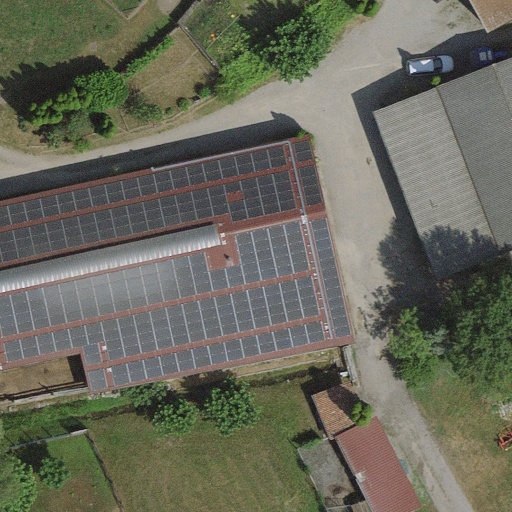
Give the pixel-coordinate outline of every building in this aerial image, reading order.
[(511,0),(465,0),(485,33),(511,18),(511,0)] [(511,59),(368,114),(434,284),(511,253),(511,59)] [(308,138),(0,203),(0,367),(75,352),(85,400),(352,343),(308,138)] [(307,399),(326,442),(334,438),(362,426),(343,383),(307,399)] [(362,426),(334,438),(366,511),(408,511),(417,507),(376,416),(362,426)]
